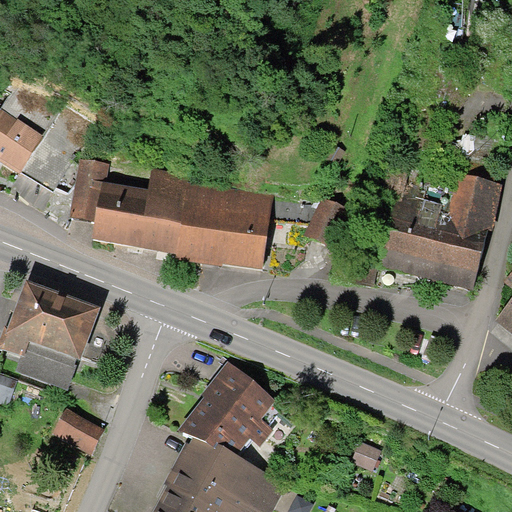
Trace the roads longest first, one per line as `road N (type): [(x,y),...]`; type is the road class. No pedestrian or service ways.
road 1 (primary): [(166,306),(436,420)]
road 2 (unclassified): [(511,181),(466,363),(436,420)]
road 3 (residential): [(86,511),(166,306)]
road 4 (primary): [(0,244),(166,306)]
